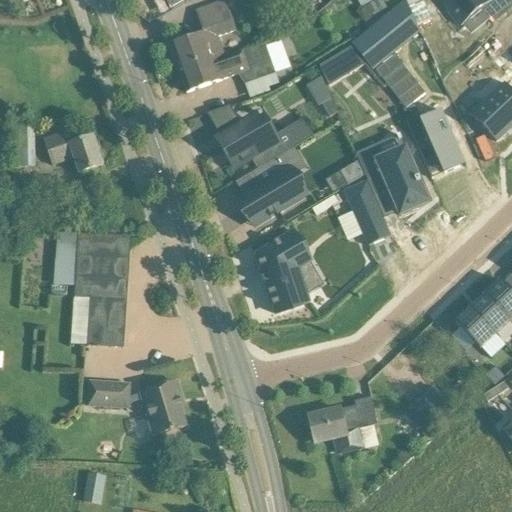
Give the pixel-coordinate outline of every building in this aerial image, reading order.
[(161,0),(163,3),(166,1),(171,10),(185,2),(183,0),(161,0)] [(293,19),(315,17),(313,0),(298,0),(291,1),(293,19)] [(353,0),(361,11),(379,0),(353,0)] [(511,0),(441,0),(451,12),(462,25),(481,10),(489,20),(493,24),(511,8),(511,0)] [(181,78),(215,65),(214,63),(224,59),(217,38),(237,31),(226,1),(196,11),(204,35),(171,47),(181,78)] [(353,38),(371,68),(425,36),(407,6),(353,38)] [(265,45),(224,59),(214,63),(215,65),(181,78),(187,94),(249,72),(254,84),(276,76),(265,45)] [(349,50),(338,57),(349,76),(363,67),(349,50)] [(511,56),(511,55),(497,67),(511,84),(511,56)] [(472,115),(471,116),(496,143),(497,142),(496,141),(511,126),(511,91),(505,84),(504,85),(505,86),(473,116),(472,115)] [(329,99),(319,105),(322,110),(327,119),(336,113),(329,99)] [(420,115),(406,121),(432,180),(433,179),(431,174),(442,169),(444,174),(465,165),(443,113),(423,122),(420,115)] [(235,121),(218,132),(226,145),(225,145),(222,147),(235,170),(252,160),(258,170),(295,148),(313,137),(303,120),(267,141),(258,126),(243,134),(235,121)] [(13,168),(34,168),(33,127),(12,128),(13,168)] [(70,146),(66,133),(43,141),(53,168),(73,161),(79,175),(104,167),(94,138),(70,146)] [(244,197),(241,199),(246,207),(243,208),(250,220),(252,218),(257,226),(296,203),(284,183),(294,177),(307,169),(295,148),(258,170),(253,173),(261,187),(244,197)] [(371,148),(355,156),(357,162),(364,177),(366,182),(373,199),(390,192),(400,217),(412,212),(419,210),(418,209),(430,204),(406,149),(377,162),(371,148)] [(357,162),(339,173),(347,186),(364,177),(357,162)] [(366,182),(344,192),(368,247),(390,237),(382,219),(373,199),(366,182)] [(293,233),(256,255),(257,257),(263,276),(264,279),(262,279),(262,280),(264,279),(266,284),(264,284),(264,285),(266,285),(276,315),(309,304),(307,296),(299,271),(311,264),(293,233)] [(127,293),(131,239),(111,238),(59,234),(55,284),(127,293)] [(500,281),(485,296),(510,323),(511,320),(511,293),(500,281)] [(123,349),(127,293),(55,284),(55,285),(75,287),(72,346),(103,348),(123,349)] [(485,296),(471,309),(496,336),(510,323),(485,296)] [(471,309),(455,324),(480,350),(496,336),(471,309)] [(495,369),(485,378),(489,382),(494,387),(501,380),(503,378),(495,369)] [(186,428),(177,399),(181,398),(177,383),(142,393),(142,397),(129,400),(129,388),(90,384),(88,409),(130,412),(129,408),(143,406),(151,438),(186,428)] [(496,388),(494,390),(498,397),(501,395),(508,390),(505,386),(504,384),(496,388)] [(424,438),(455,412),(434,389),(404,415),(424,438)] [(489,393),(483,397),(488,403),(493,400),(498,397),(494,390),(489,393)] [(329,413),(309,418),(315,445),(335,440),(339,455),(357,451),(361,444),(358,432),(374,428),(378,427),(377,423),(371,399),(355,403),(356,407),(341,411),(341,410),(329,413)] [(511,419),(501,430),(511,441),(511,419)] [(87,474),(85,503),(103,504),(105,475),(87,474)]
